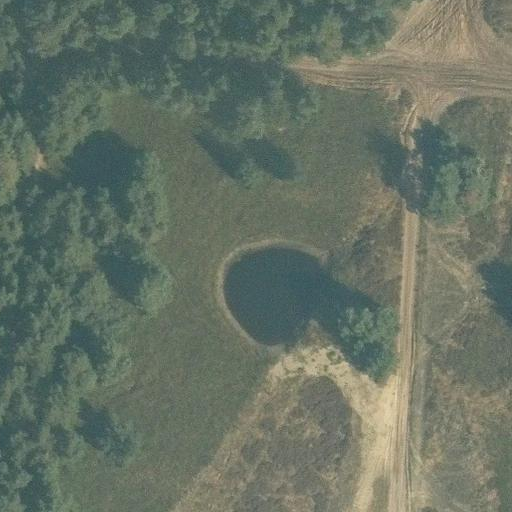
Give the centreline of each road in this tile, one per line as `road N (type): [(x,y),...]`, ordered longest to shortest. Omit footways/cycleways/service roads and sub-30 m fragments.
road 1 (track): [(0,22),(511,91)]
road 2 (track): [(430,80),(404,511)]
